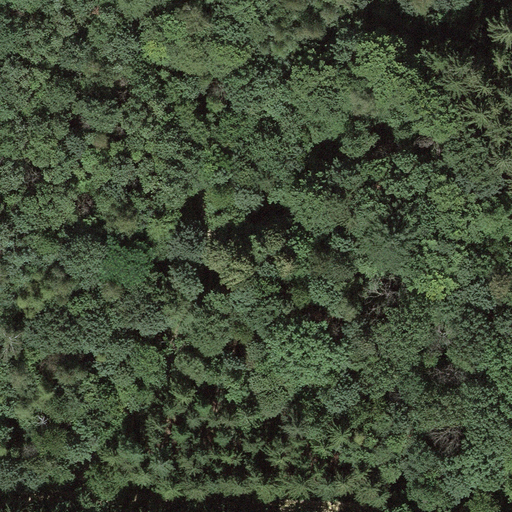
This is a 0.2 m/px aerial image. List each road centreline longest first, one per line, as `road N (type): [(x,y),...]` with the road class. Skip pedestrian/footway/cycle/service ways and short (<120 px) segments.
road 1 (track): [(122,0),(186,135),(199,247),(173,343),(71,500)]
road 2 (track): [(0,497),(240,511)]
